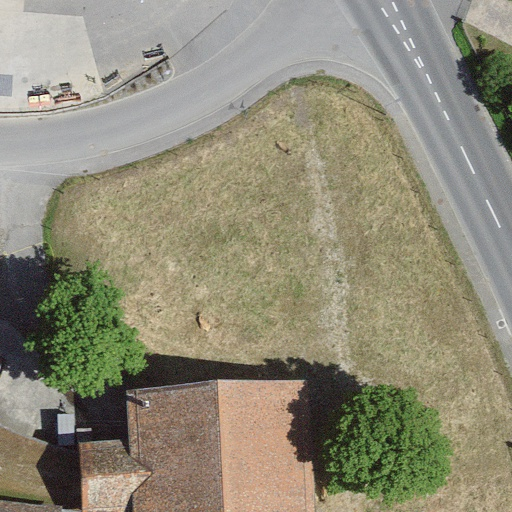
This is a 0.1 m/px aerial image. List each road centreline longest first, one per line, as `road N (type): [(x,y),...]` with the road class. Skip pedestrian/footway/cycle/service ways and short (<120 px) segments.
road 1 (residential): [(0,149),(104,129),(198,81),(298,0)]
road 2 (secondary): [(384,0),(511,247)]
